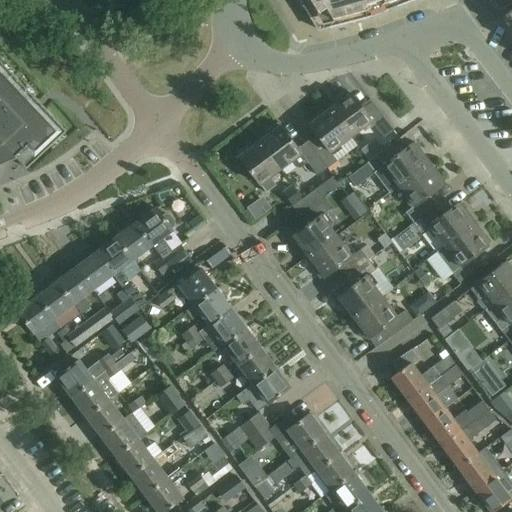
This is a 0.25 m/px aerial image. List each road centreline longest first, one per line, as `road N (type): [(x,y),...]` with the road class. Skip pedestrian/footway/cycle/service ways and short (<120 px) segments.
road 1 (residential): [(156,124),(443,511)]
road 2 (residential): [(0,228),(83,189),(156,124)]
road 3 (residential): [(402,42),(511,183)]
road 4 (residential): [(402,42),(281,67),(237,39)]
road 5 (residential): [(156,124),(59,0)]
road 6 (residential): [(511,91),(459,22),(402,42)]
